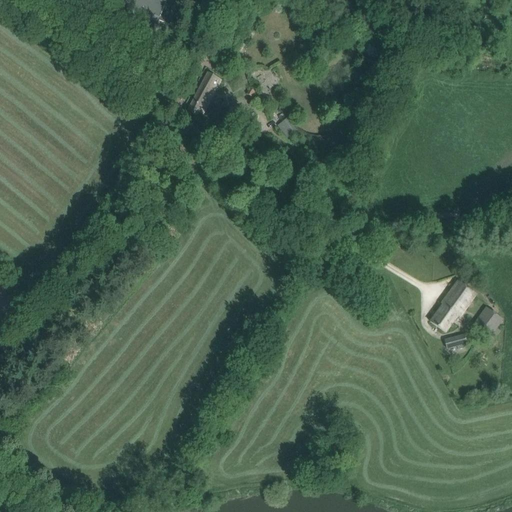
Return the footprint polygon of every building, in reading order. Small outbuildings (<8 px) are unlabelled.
[(91,0),(91,1),(116,11),(119,2),(137,9),(135,15),(144,18),(148,13),(159,18),(159,20),(170,25),(179,0),(91,0)] [(203,115),(221,80),(208,73),(188,110),(196,116),(199,112),(203,115)] [(251,96),(256,88),(252,86),(250,89),(249,88),(247,94),(251,96)] [(235,112),(231,109),(224,118),(242,131),(252,117),(239,107),(235,112)] [(476,294),(458,281),(441,304),(442,305),(430,322),(445,333),(457,315),(460,317),(476,294)] [(502,320),(486,308),(474,325),(490,337),(502,320)] [(464,334),(444,340),(446,349),(455,346),(455,347),(457,346),(458,349),(466,347),(465,344),(466,344),(464,334)]
